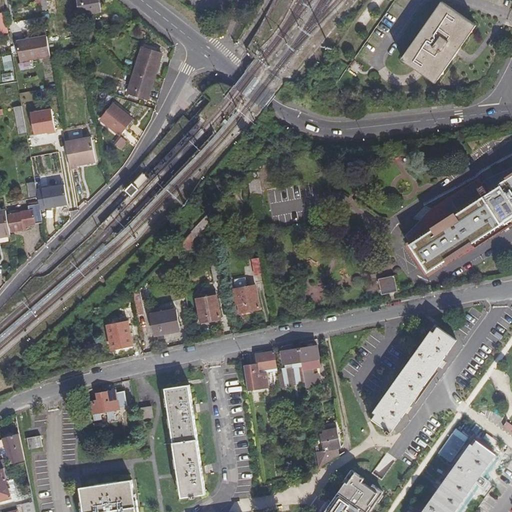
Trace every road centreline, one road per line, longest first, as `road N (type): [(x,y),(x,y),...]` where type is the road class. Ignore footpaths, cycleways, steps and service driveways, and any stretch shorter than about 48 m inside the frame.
road 1 (residential): [(0,299),(126,170),(199,46)]
road 2 (residential): [(199,46),(276,106),(322,128),(496,112)]
road 3 (residential): [(498,292),(212,351)]
road 4 (residential): [(501,307),(379,475)]
road 5 (residential): [(206,511),(233,474),(212,351)]
road 6 (residential): [(212,351),(51,391)]
road 7 (residential): [(63,511),(51,391)]
